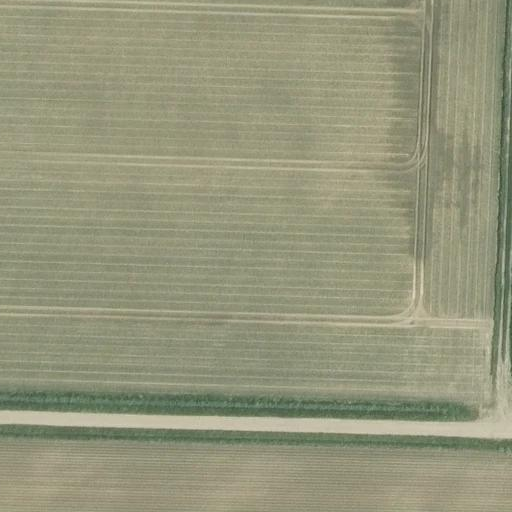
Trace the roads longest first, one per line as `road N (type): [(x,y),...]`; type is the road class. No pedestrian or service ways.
road 1 (track): [(0,416),(498,427)]
road 2 (track): [(498,427),(511,0)]
